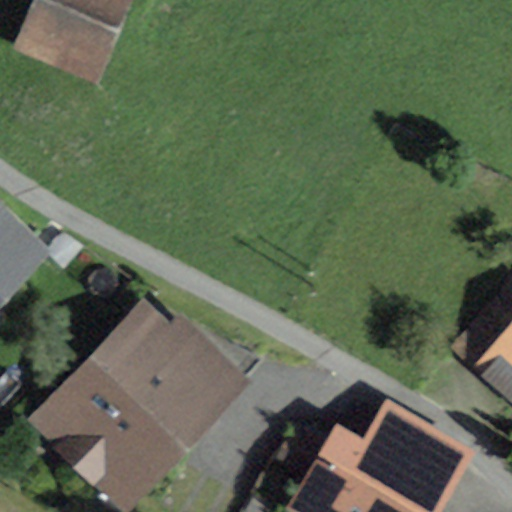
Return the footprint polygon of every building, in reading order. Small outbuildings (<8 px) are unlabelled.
[(43,0),(33,27),(91,50),(111,0),(43,0)] [(0,274),(36,237),(3,205),(0,207),(0,274)] [(171,339),(146,316),(49,419),(97,463),(107,452),(129,473),(227,371),(182,328),(171,339)] [(511,333),(495,353),(498,356),(487,368),(511,388),(511,333)] [(343,511),(416,511),(453,447),(396,414),(371,456),(339,437),(308,490),(343,511)] [(279,457),(302,470),(322,436),(299,423),(279,457)]
